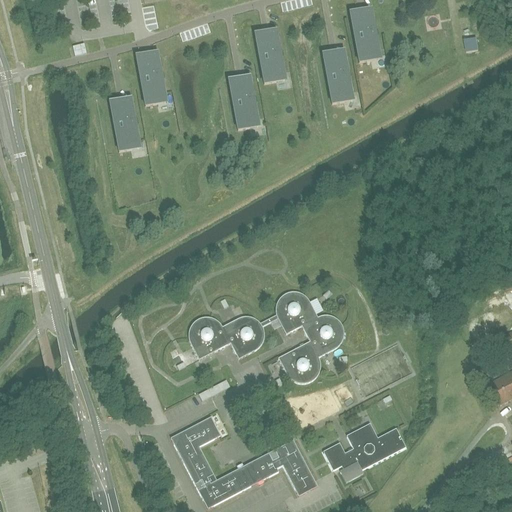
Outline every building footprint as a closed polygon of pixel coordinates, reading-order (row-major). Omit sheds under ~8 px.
[(379,60),(378,52),(370,11),(350,14),(359,64),(379,60)] [(285,82),(283,74),(275,32),(255,36),(264,86),(285,82)] [(466,54),(478,51),(476,40),(464,42),(466,54)] [(84,45),(72,48),(75,57),(86,54),(84,45)] [(352,102),(351,94),(343,52),(323,56),(332,106),(352,102)] [(166,104),(164,96),(157,54),(136,58),(145,108),(166,104)] [(258,128),(257,120),(249,78),(228,82),(238,132),(258,128)] [(139,150),(138,142),(130,100),(110,104),(119,154),(139,150)] [(200,320),(198,321),(196,322),(195,323),(194,324),(193,325),(192,327),(191,328),(190,330),(189,331),(189,333),(189,335),(188,336),(188,338),(189,340),(189,341),(189,343),(190,344),(191,346),(199,362),(230,345),(238,361),(255,353),(256,352),(258,351),(259,350),(260,349),(261,347),(262,346),(262,345),(263,343),(264,342),(264,340),(264,339),(264,337),(264,336),(264,334),(264,333),(264,331),(263,330),(262,328),(278,320),(286,336),(302,328),(310,343),(278,360),(286,376),(287,377),(288,378),(289,380),(290,381),(291,382),(293,383),(294,384),(295,384),(297,385),(299,385),(300,386),(302,386),(303,386),(305,385),(307,385),(308,385),(310,384),(311,383),(313,383),(314,382),(315,381),(316,379),(317,378),(318,377),(319,375),(319,374),(320,372),(320,371),(321,369),(321,367),(320,366),(320,364),(320,362),(319,361),(319,359),(335,351),(337,350),(338,349),(339,347),(340,346),(341,345),(342,343),(343,342),(343,340),(344,339),(344,337),(344,335),(344,334),(344,332),(343,330),(343,329),(342,327),(341,325),(340,324),(339,323),(338,322),(336,321),(335,320),(334,319),(332,318),(330,318),(329,317),(327,317),(326,317),(324,317),(322,318),(321,318),(319,319),(318,319),(310,304),(309,302),(308,301),(307,300),(306,299),(305,298),(303,297),(302,296),(301,295),(299,295),(297,294),(296,294),(294,294),(293,294),(291,294),(289,294),(288,295),(286,295),(285,296),(283,297),(282,298),(281,299),(280,300),(279,302),(278,303),(277,304),(277,306),(276,307),(276,309),(276,311),(276,312),(276,314),(276,315),(276,317),(260,325),(259,324),(258,323),(257,322),(255,321),(254,320),(252,320),(251,319),(249,319),(247,319),(246,319),(244,319),(242,319),(241,319),(239,320),(238,321),(222,329),(222,327),(221,326),(220,325),(218,324),(217,323),(216,322),(214,321),(213,320),(211,320),(210,319),(208,319),(206,319),(205,319),(203,319),(202,320),(200,320)] [(511,332),(503,337),(511,353),(511,332)] [(341,359),(341,370),(349,370),(348,359),(341,359)] [(499,408),(511,400),(511,373),(488,386),(499,408)] [(226,381),(198,396),(202,403),(230,388),(226,381)] [(344,405),(357,399),(351,386),(338,392),(344,405)] [(211,419),(170,440),(195,486),(197,492),(207,511),(279,474),(277,471),(282,468),(285,472),(298,498),(317,489),(314,483),(293,442),(274,452),(269,455),(237,471),(216,482),(214,476),(199,449),(221,438),(218,432),(211,419)] [(323,453),(333,473),(341,468),(343,471),(340,473),(346,484),(363,476),(361,472),(406,449),(401,441),(400,441),(398,439),(400,438),(396,430),(377,440),(370,425),(346,437),(353,451),(345,455),(339,445),(323,453)]
